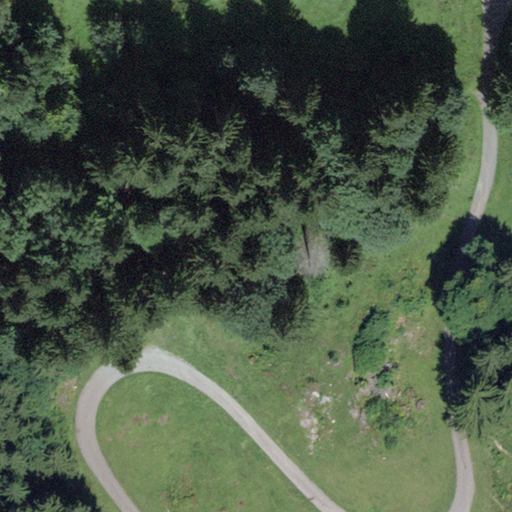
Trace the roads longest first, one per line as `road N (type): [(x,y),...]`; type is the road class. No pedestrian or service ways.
road 1 (unclassified): [(458,511),(466,500),(457,284),(486,178),(507,0)]
road 2 (unclassified): [(122,511),(92,455),(82,411),(100,377),(170,364),(241,417),(331,511)]
